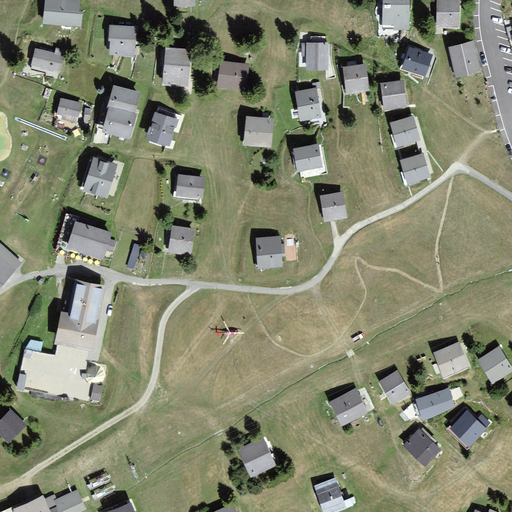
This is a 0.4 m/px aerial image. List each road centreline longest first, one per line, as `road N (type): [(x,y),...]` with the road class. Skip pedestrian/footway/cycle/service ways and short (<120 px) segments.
road 1 (track): [(22,275),(85,269),(298,288),(324,273),(350,231),(458,166),(511,197)]
road 2 (track): [(0,488),(141,403),(166,314),(200,283)]
road 3 (tertiary): [(485,0),(511,127)]
